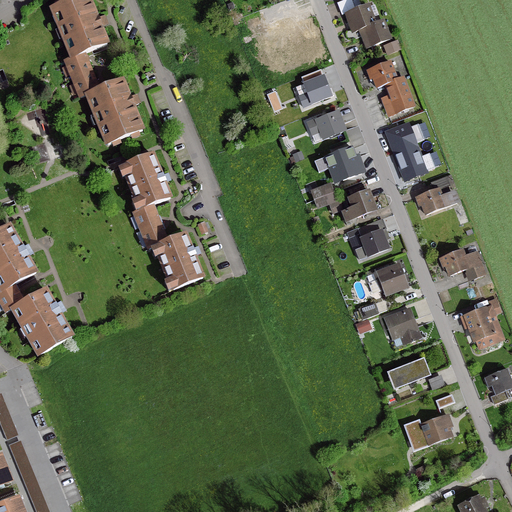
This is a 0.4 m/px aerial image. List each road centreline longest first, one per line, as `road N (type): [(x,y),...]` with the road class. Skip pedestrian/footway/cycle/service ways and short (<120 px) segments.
road 1 (residential): [(496,460),(315,0)]
road 2 (residential): [(131,0),(207,177),(239,276)]
